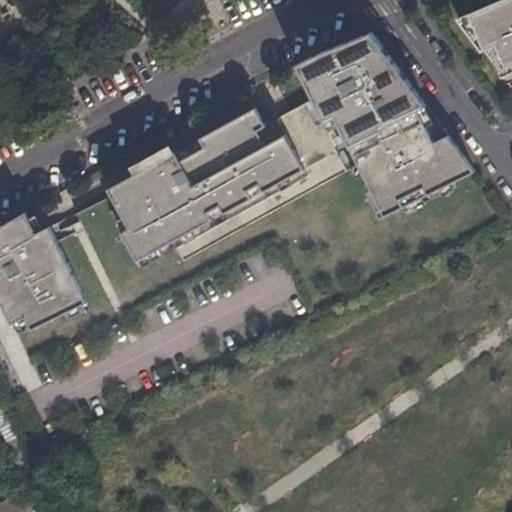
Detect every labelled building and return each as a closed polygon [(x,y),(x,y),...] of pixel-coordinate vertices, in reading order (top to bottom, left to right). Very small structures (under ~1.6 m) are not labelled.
[(511,0),(497,0),(457,17),(503,76),(511,72),(511,0)] [(412,199),(462,170),(471,166),(371,31),(326,50),(300,62),(319,94),(332,117),(341,112),(381,182),(377,185),(391,210),(412,199)] [(270,122),(261,106),(115,187),(137,225),(129,230),(145,258),(220,216),(216,208),(227,202),(231,210),(259,194),(255,186),(266,180),(271,188),(311,165),(292,130),(272,141),(263,126),(270,122)] [(220,216),(145,258),(149,265),(315,172),(311,165),(271,188),(266,180),(255,186),(259,194),(231,210),(227,202),(216,208),(220,216)] [(462,170),(412,199),(416,204),(466,176),(462,170)] [(30,209),(0,226),(0,285),(26,336),(40,329),(47,342),(101,314),(61,237),(54,223),(54,222),(41,229),(30,209)] [(72,214),(54,223),(61,237),(79,228),(72,214)]
